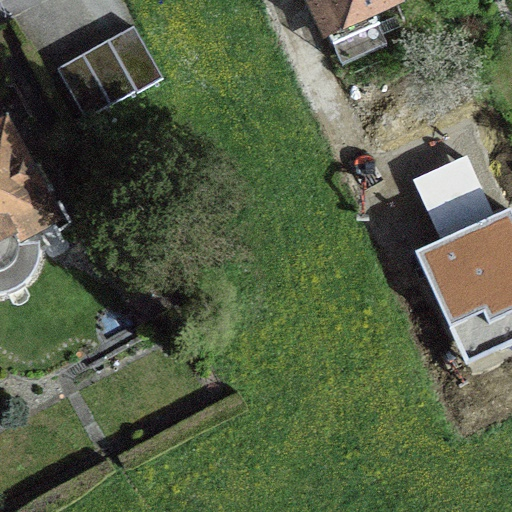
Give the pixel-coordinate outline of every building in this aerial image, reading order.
[(369,20),(410,1),(409,0),(305,0),(328,49),(373,29),(369,20)] [(82,125),(159,83),(130,32),(53,74),(82,125)] [(0,301),(4,301),(14,297),(24,290),(31,281),(36,270),(38,259),(61,246),(0,135),(0,301)] [(511,347),(511,208),(417,247),(467,366),(511,347)] [(140,323),(171,305),(145,260),(113,274),(140,323)]
